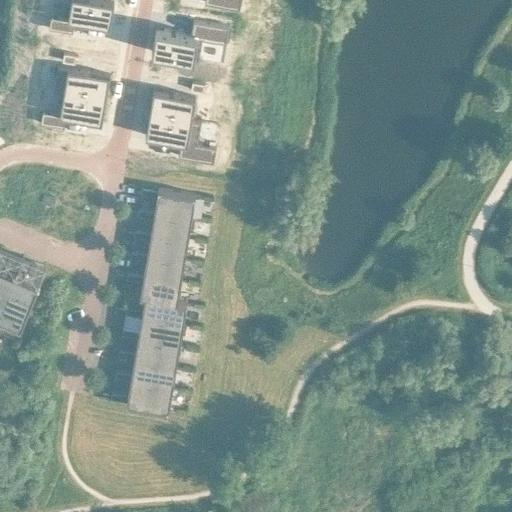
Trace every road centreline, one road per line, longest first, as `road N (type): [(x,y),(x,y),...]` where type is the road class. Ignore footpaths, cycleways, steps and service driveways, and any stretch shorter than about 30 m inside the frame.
road 1 (residential): [(129,177),(155,0)]
road 2 (residential): [(129,177),(92,162),(48,160),(10,165),(0,184)]
road 3 (residential): [(112,282),(0,238)]
